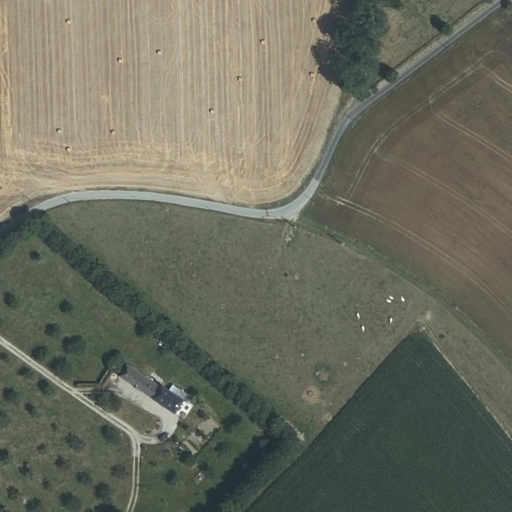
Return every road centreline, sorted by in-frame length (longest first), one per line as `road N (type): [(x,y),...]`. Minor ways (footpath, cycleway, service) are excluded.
road 1 (unclassified): [(501,0),(352,111),(313,186),(284,217),(96,196),(54,202),(0,233)]
road 2 (track): [(511,372),(411,283),(344,241),(284,217)]
